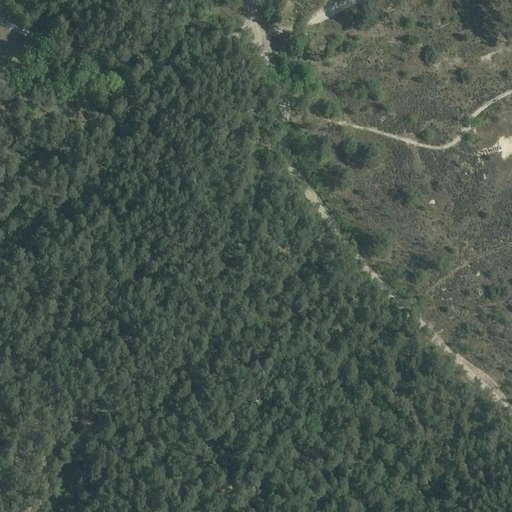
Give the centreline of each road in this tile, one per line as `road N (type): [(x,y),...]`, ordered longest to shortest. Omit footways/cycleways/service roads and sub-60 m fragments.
road 1 (track): [(276,85),(300,91),(325,118),(437,147),(511,91)]
road 2 (track): [(405,310),(298,175),(276,85)]
road 3 (track): [(425,511),(442,463),(416,420),(408,387),(411,351),(423,329)]
road 4 (track): [(511,414),(405,310)]
road 5 (track): [(127,92),(63,44),(0,18)]
road 6 (track): [(127,92),(234,33),(254,31)]
